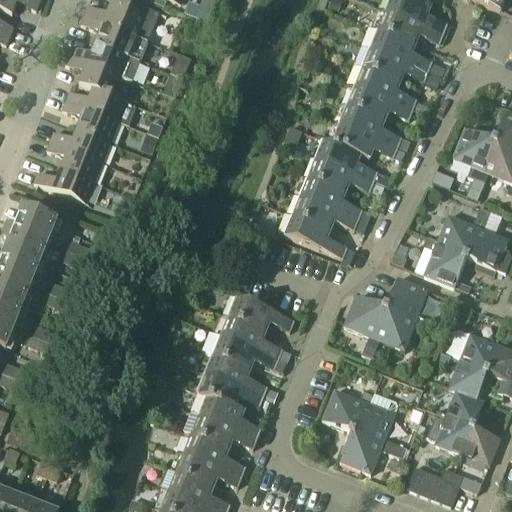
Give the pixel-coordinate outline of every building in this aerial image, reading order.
[(39,8),(18,0),(0,0),(0,16),(12,21),(17,9),(35,17),(39,8)] [(158,0),(180,8),(183,0),(158,0)] [(331,0),(327,10),(338,14),(341,4),(331,0)] [(427,20),(431,11),(403,0),(390,0),(385,16),(443,39),(447,28),(427,20)] [(505,0),(463,0),(500,15),(505,0)] [(147,45),(158,18),(133,8),(130,15),(111,8),(106,20),(88,12),(84,21),(147,45)] [(443,39),(385,16),(377,34),(415,49),(418,41),(439,49),(443,39)] [(147,45),(84,21),(80,30),(99,38),(95,48),(139,65),(147,45)] [(0,28),(0,38),(8,42),(12,33),(0,28)] [(411,58),(415,49),(377,34),(370,53),(428,76),(432,67),(411,58)] [(8,42),(0,38),(0,49),(5,51),(8,42)] [(139,65),(95,48),(90,60),(71,52),(68,61),(120,81),(131,86),(139,65)] [(428,76),(370,53),(362,72),(400,87),(403,79),(424,87),(428,76)] [(179,59),(174,69),(186,74),(190,64),(179,59)] [(120,81),(68,61),(64,70),(83,78),(78,89),(93,95),(94,94),(112,101),(113,100),(120,81)] [(396,96),(400,87),(362,72),(354,91),(413,114),(423,118),(427,110),(416,106),(417,105),(396,96)] [(413,114),(354,91),(346,111),(384,126),(388,116),(408,125),(413,114)] [(128,130),(136,110),(113,100),(112,101),(94,94),(93,95),(89,105),(70,98),(67,106),(119,127),(128,130)] [(111,147),(119,127),(67,106),(63,116),(82,123),(77,134),(111,147)] [(381,135),(384,126),(346,111),(339,129),(397,152),(405,156),(409,146),(381,135)] [(511,117),(506,115),(494,145),(495,146),(511,152),(511,117)] [(339,129),(331,147),(360,159),(360,160),(368,164),(372,154),(400,166),(404,157),(397,154),(397,152),(339,129)] [(483,175),(495,146),(494,145),(465,133),(452,164),(471,171),(467,180),(473,183),(484,187),(488,178),(487,178),(488,177),(483,175)] [(103,167),(111,147),(77,134),(73,145),(54,138),(51,146),(103,167)] [(146,138),(140,155),(151,159),(157,142),(146,138)] [(357,168),(360,160),(360,159),(331,147),(322,144),(315,163),(373,186),(373,185),(384,190),(388,181),(357,168)] [(103,167),(51,146),(47,156),(66,164),(62,174),(95,187),(103,167)] [(511,187),(511,152),(495,146),(483,175),(488,177),(487,178),(488,178),(511,187)] [(373,186),(315,163),(307,182),(345,197),(348,189),(369,197),(373,186)] [(436,173),(430,185),(438,189),(444,177),(436,173)] [(86,209),(95,187),(62,174),(57,186),(38,178),(34,188),(86,209)] [(341,206),(345,197),(307,182),(299,201),(366,228),(369,220),(361,216),(361,214),(341,206)] [(481,196),(484,187),(473,183),(470,192),(481,196)] [(121,200),(113,220),(124,224),(132,204),(121,200)] [(366,228),(299,201),(291,220),(330,236),(333,227),(353,235),(354,233),(362,236),(366,228)] [(487,225),(490,216),(479,212),(476,221),(487,225)] [(39,271),(57,227),(22,213),(15,229),(7,226),(1,241),(9,245),(5,257),(39,271)] [(326,244),(330,236),(291,220),(283,240),(349,266),(353,257),(346,254),(346,252),(326,244)] [(465,262),(477,233),(472,231),(472,230),(447,220),(437,245),(438,245),(436,251),(465,262)] [(483,234),(487,225),(476,221),(472,230),(472,231),(477,233),(465,262),(466,263),(503,278),(510,261),(507,254),(504,253),(507,244),(483,234)] [(423,279),(423,280),(454,292),(467,298),(470,291),(457,286),(466,263),(465,262),(436,251),(438,245),(437,245),(428,241),(424,252),(433,255),(423,279)] [(89,254),(64,244),(60,254),(85,264),(89,254)] [(85,264),(60,254),(56,263),(82,274),(85,264)] [(0,304),(22,313),(39,271),(5,257),(0,268),(0,304)] [(417,320),(427,295),(397,283),(385,312),(386,313),(415,325),(413,330),(413,331),(422,334),(426,323),(417,320)] [(72,297),(47,287),(43,297),(68,307),(72,297)] [(68,307),(43,297),(39,306),(64,316),(68,307)] [(374,343),(386,313),(385,312),(355,300),(343,331),(368,341),(368,340),(374,343)] [(294,326),(235,302),(227,322),(265,337),(268,328),(289,337),(294,326)] [(0,354),(5,356),(22,313),(0,304),(0,354)] [(456,309),(450,324),(464,330),(471,315),(456,309)] [(404,355),(413,331),(413,330),(415,325),(386,313),(374,343),(368,340),(368,341),(364,350),(375,354),(378,345),(404,355)] [(227,322),(219,341),(278,364),(287,368),(290,358),(282,354),(261,346),(265,337),(227,322)] [(55,340),(30,330),(26,340),(51,350),(55,340)] [(511,334),(505,332),(501,343),(507,346),(511,343),(511,334)] [(487,376),(497,349),(470,338),(459,365),(487,376)] [(51,350),(26,340),(22,349),(47,359),(51,350)] [(278,364),(219,341),(212,360),(250,375),(253,366),(274,374),(278,364)] [(511,355),(497,349),(487,376),(487,377),(502,383),(502,382),(511,386),(510,390),(511,390),(511,355)] [(371,363),(375,354),(364,350),(360,359),(371,363)] [(212,360),(204,378),(263,402),(271,405),(274,395),(267,392),(246,384),(250,375),(212,360)] [(477,403),(487,377),(487,376),(459,365),(448,392),(455,395),(456,395),(477,403)] [(24,377),(0,367),(0,378),(20,386),(24,377)] [(20,386),(0,378),(0,389),(17,396),(20,386)] [(263,402),(204,378),(196,398),(198,399),(205,401),(234,413),(235,412),(238,404),(258,412),(263,402)] [(506,399),(510,390),(511,386),(502,382),(502,383),(497,396),(506,399)] [(351,437),(363,408),(369,410),(373,399),(362,395),(359,405),(334,395),(322,426),(351,437)] [(473,432),(484,405),(477,403),(456,395),(455,395),(446,418),(436,414),(433,421),(434,422),(444,425),(445,422),(473,433),(473,432)] [(374,397),(373,399),(369,410),(363,408),(351,437),(381,449),(384,443),(384,444),(394,419),(397,410),(395,406),(374,397)] [(240,425),(244,416),(235,412),(234,413),(205,401),(198,399),(191,417),(197,420),(198,420),(256,443),(260,433),(240,425)] [(198,420),(197,420),(190,439),(228,454),(232,445),(252,453),(256,443),(198,420)] [(462,460),(473,433),(445,422),(444,425),(434,422),(426,442),(435,445),(434,449),(462,460)] [(488,471),(500,443),(473,432),(473,433),(462,460),(488,471)] [(370,479),(380,454),(389,458),(393,447),(384,444),(384,443),(381,449),(351,437),(339,467),(370,479)] [(225,464),(228,454),(190,439),(182,458),(241,482),(245,472),(225,464)] [(403,451),(393,447),(389,458),(399,462),(403,451)] [(14,470),(19,458),(9,454),(4,466),(14,470)] [(241,482),(182,458),(175,477),(213,492),(217,484),(237,492),(241,482)] [(47,483),(52,471),(42,467),(37,479),(47,483)] [(57,487),(62,475),(52,471),(47,483),(57,487)] [(417,498),(426,476),(414,471),(406,493),(417,498)] [(450,486),(454,477),(444,473),(440,481),(440,482),(449,485),(450,486)] [(209,502),(213,492),(175,477),(167,474),(160,493),(167,496),(206,511),(228,511),(230,510),(209,502)] [(428,502),(437,480),(426,476),(417,498),(428,502)] [(460,490),(463,481),(454,477),(450,486),(460,490)] [(440,507),(449,485),(440,482),(440,481),(437,480),(428,502),(440,507)] [(460,490),(450,486),(449,485),(440,507),(451,511),(460,490)] [(0,511),(9,511),(15,499),(0,493),(0,511)] [(206,511),(167,496),(160,511),(206,511)] [(34,511),(37,508),(15,499),(9,511),(34,511)]
